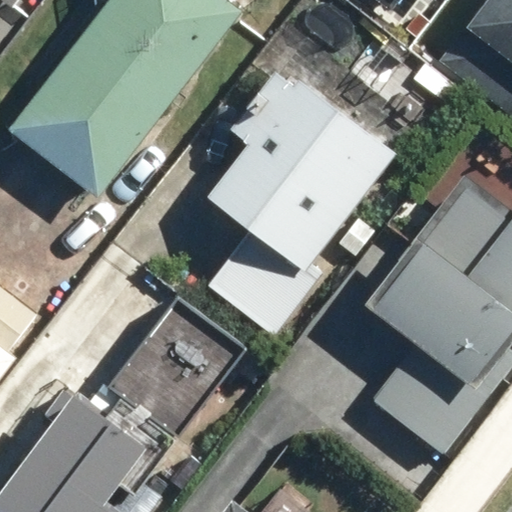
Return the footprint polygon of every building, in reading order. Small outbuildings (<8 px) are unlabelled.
[(0,0),(0,3),(14,14),(25,0),(0,0)] [(221,0),(104,0),(6,134),(99,203),(240,13),(221,0)] [(408,0),(427,0),(440,10),(447,0),(366,0),(392,20),(408,0)] [(511,0),(484,0),(437,60),(511,118),(511,0)] [(204,288),(273,342),(326,275),(315,266),(396,163),(277,70),(226,134),(243,148),(199,204),(243,239),(204,288)] [(370,401),(441,457),(511,367),(511,353),(508,351),(511,345),(511,215),(506,223),(457,184),(360,306),(412,347),(370,401)] [(0,384),(16,364),(6,356),(36,317),(0,288),(0,384)] [(67,397),(0,484),(0,511),(123,511),(247,349),(176,296),(88,413),(67,397)] [(247,511),(233,501),(224,511),(247,511)]
